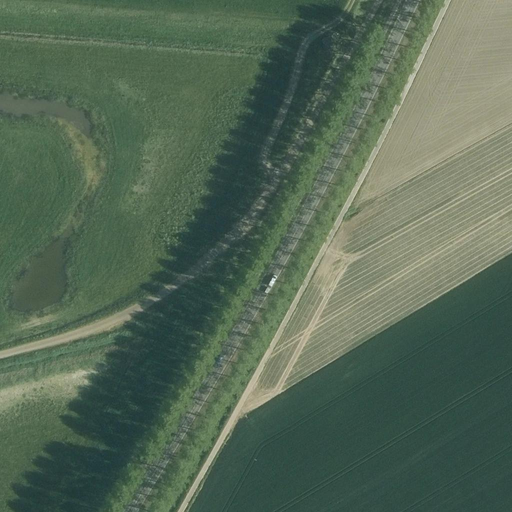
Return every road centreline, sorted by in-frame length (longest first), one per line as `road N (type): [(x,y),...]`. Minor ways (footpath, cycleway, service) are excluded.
road 1 (primary): [(129,511),(288,246),(410,0)]
road 2 (unclassified): [(179,511),(447,0)]
road 3 (unclassified): [(0,354),(99,325),(205,264),(277,178),(379,0)]
road 4 (track): [(277,178),(266,151),(300,43),(341,18),(353,0)]
